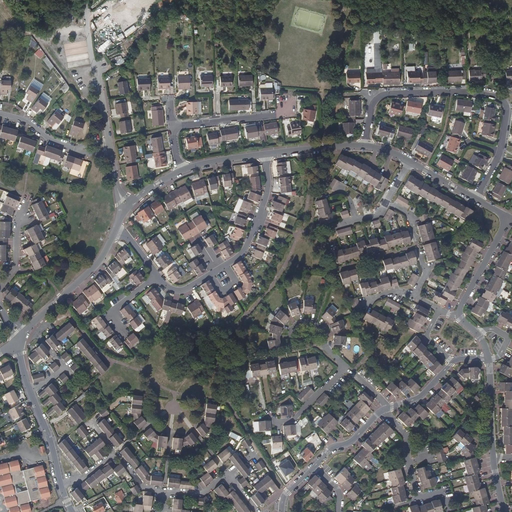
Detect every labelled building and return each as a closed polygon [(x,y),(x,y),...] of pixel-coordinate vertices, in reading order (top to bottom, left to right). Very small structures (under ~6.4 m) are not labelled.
[(109,33),(116,28),(110,20),(103,25),(109,33)] [(443,33),(445,29),(437,25),(435,29),(443,33)] [(101,53),(112,44),(108,38),(97,48),(101,53)] [(120,51),(117,47),(105,54),(108,59),(120,51)] [(39,49),(34,54),(40,59),(44,54),(39,49)] [(113,66),(123,60),(119,54),(110,60),(113,66)] [(485,77),(485,70),(468,71),(468,82),(481,82),(481,77),(485,77)] [(435,83),(435,71),(426,72),(426,71),(422,71),(422,74),(422,83),(422,85),(426,84),(426,83),(431,83),(435,83)] [(465,80),(465,71),(445,71),(446,82),(453,82),(461,82),(461,80),(465,80)] [(359,82),(359,72),(346,73),(346,82),(359,82)] [(422,83),(422,74),(418,74),(417,73),(414,73),(414,72),(405,72),(406,83),(410,83),(413,83),(413,84),(422,83)] [(382,73),(365,74),(365,84),(371,84),(371,83),(374,83),(382,83),(382,73)] [(399,83),(399,73),(382,73),(382,83),(382,85),(386,85),(386,83),(399,83)] [(189,89),(189,76),(176,77),(177,87),(181,87),(182,89),(189,89)] [(211,86),(211,76),(199,76),(200,85),(205,85),(205,87),(211,86)] [(231,85),(231,76),(219,76),(220,86),(231,85)] [(252,86),(252,76),(237,76),(238,87),(252,86)] [(148,88),(148,78),(135,78),(136,90),(142,90),(142,88),(148,88)] [(168,89),(168,78),(156,79),(156,90),(161,89),(161,88),(164,88),(164,89),(168,89)] [(10,91),(11,82),(0,81),(0,84),(0,95),(6,96),(7,91),(10,91)] [(127,93),(125,81),(116,82),(118,95),(127,93)] [(66,82),(61,87),(65,92),(70,87),(66,82)] [(32,103),(39,91),(31,86),(26,94),(28,95),(26,99),(32,103)] [(272,100),(272,89),(259,89),(259,102),(266,101),(266,100),(272,100)] [(41,112),(46,106),(39,99),(30,110),(36,114),(39,110),(41,112)] [(361,115),(360,99),(349,100),(350,115),(348,115),(348,119),(356,119),(356,115),(361,115)] [(477,106),(473,105),(473,102),(458,99),(456,110),(475,113),(477,106)] [(245,110),(245,100),(228,100),(228,110),(245,110)] [(421,113),(423,104),(408,101),(406,110),(421,113)] [(129,117),(127,102),(116,104),(118,115),(121,114),(122,118),(129,117)] [(197,115),(196,102),(186,103),(186,115),(197,115)] [(401,115),(404,106),(400,105),(392,103),(389,112),(401,115)] [(442,118),(444,108),(431,105),(429,115),(442,118)] [(495,116),(497,109),(487,107),(484,120),(495,122),(496,116),(495,116)] [(162,125),(161,117),(160,117),(159,110),(150,111),(152,126),(162,125)] [(312,123),(314,112),(303,111),(301,121),(312,123)] [(57,125),(62,119),(55,112),(46,122),(51,127),(54,123),(57,125)] [(130,132),(128,120),(117,122),(119,134),(130,132)] [(462,136),(466,123),(456,120),(453,131),(452,133),(453,133),(452,136),(459,138),(460,139),(461,135),(462,136)] [(80,133),(83,125),(73,122),(69,134),(75,137),(77,132),(80,133)] [(354,133),(354,126),(355,126),(355,122),(343,122),(344,134),(354,133)] [(278,133),(276,123),(263,125),(263,127),(259,127),(260,133),(261,136),(261,137),(262,140),(262,142),(266,142),(265,136),(278,133)] [(301,134),(299,123),(289,124),(290,126),(286,127),(288,136),(301,134)] [(493,133),(494,125),(485,123),(483,135),(494,138),(495,133),(493,133)] [(0,138),(7,140),(9,132),(10,129),(6,127),(6,125),(2,125),(2,127),(0,133),(0,138)] [(394,137),(396,130),(392,129),(392,128),(380,125),(378,134),(389,137),(390,136),(394,137)] [(411,139),(414,129),(400,125),(397,136),(411,139)] [(257,137),(255,127),(248,128),(245,129),(244,129),(246,139),(257,137)] [(14,142),(17,133),(18,129),(14,128),(14,130),(10,129),(9,132),(7,140),(14,142)] [(237,138),(235,128),(223,130),(224,136),(224,141),(237,138)] [(221,141),(220,137),(220,133),(206,135),(208,146),(217,144),(217,142),(221,141)] [(25,150),(28,139),(24,138),(25,136),(21,134),(17,147),(25,150)] [(460,145),(462,139),(460,139),(459,138),(452,136),(449,145),(447,151),(456,153),(457,149),(458,145),(460,145)] [(162,148),(160,137),(150,139),(152,150),(162,148)] [(197,148),(195,137),(184,139),(186,150),(197,148)] [(32,153),(37,140),(33,139),(32,141),(28,139),(25,150),(32,153)] [(430,157),(434,149),(420,141),(415,150),(418,152),(419,150),(425,154),(430,157)] [(50,159),(54,148),(46,146),(45,148),(41,147),(38,146),(36,154),(50,159)] [(136,159),(134,146),(124,147),(125,156),(124,156),(125,160),(136,159)] [(61,163),(64,155),(60,154),(61,151),(54,148),(50,159),(61,163)] [(489,158),(479,152),(473,163),(481,168),(484,164),(485,161),(487,162),(489,158)] [(71,169),(74,158),(71,157),(71,155),(68,154),(67,156),(63,167),(71,169)] [(341,167),(346,158),(340,154),(334,164),(341,168),(341,167)] [(166,166),(164,155),(153,157),(155,168),(166,166)] [(449,170),(454,161),(443,155),(438,164),(449,170)] [(349,170),(355,160),(352,158),(352,159),(347,157),(347,158),(346,158),(341,167),(345,170),(345,169),(348,171),(349,170)] [(78,172),(82,161),(83,159),(79,158),(79,160),(74,158),(71,169),(78,172)] [(356,174),(361,164),(355,160),(349,170),(356,174)] [(287,173),(286,165),(287,165),(287,161),(278,162),(278,166),(277,166),(278,174),(280,174),(287,173)] [(259,173),(258,166),(255,166),(255,162),(254,162),(246,164),(247,167),(248,167),(249,174),(259,173)] [(363,177),(369,168),(362,163),(361,164),(356,174),(363,177)] [(473,179),(478,170),(468,165),(461,177),(472,183),(474,179),(473,179)] [(138,179),(135,166),(125,167),(127,181),(138,179)] [(369,183),(376,171),(369,168),(363,177),(362,179),(369,183)] [(510,184),(511,179),(511,170),(508,168),(505,172),(503,171),(500,178),(510,184)] [(375,186),(381,176),(381,175),(376,171),(369,183),(375,186)] [(235,179),(235,178),(234,173),(223,174),(223,175),(225,186),(232,185),(232,182),(235,182),(235,179)] [(410,190),(416,179),(413,178),(413,177),(410,175),(404,185),(407,187),(407,188),(410,190)] [(221,185),(219,176),(208,179),(211,190),(218,189),(218,186),(221,185)] [(262,190),(260,176),(251,177),(252,188),(261,190),(262,190)] [(292,191),(290,176),(280,178),(282,193),(292,191)] [(381,191),(388,180),(381,176),(375,186),(374,188),(377,190),(378,189),(381,191)] [(208,192),(204,179),(201,180),(201,181),(192,184),(196,197),(205,194),(205,193),(208,192)] [(417,193),(422,185),(423,184),(416,179),(410,190),(417,194),(417,193)] [(501,200),(508,187),(507,186),(499,182),(494,192),(496,193),(494,196),(501,200)] [(424,197),(430,187),(427,186),(427,185),(424,183),(423,184),(422,185),(417,193),(424,197)] [(192,198),(186,186),(178,191),(177,190),(174,192),(180,203),(183,201),(184,202),(192,198)] [(432,200),(437,191),(430,187),(424,197),(431,201),(432,200)] [(259,194),(261,190),(252,188),(248,198),(259,203),(262,195),(259,194)] [(439,203),(444,196),(437,191),(432,200),(438,204),(439,203)] [(180,203),(174,192),(171,193),(171,194),(163,199),(169,210),(178,206),(177,205),(180,203)] [(283,212),(288,199),(280,195),(279,196),(277,201),(274,200),(271,207),(275,209),(283,212)] [(446,207),(451,199),(450,199),(444,195),(444,196),(439,203),(446,207)] [(19,202),(6,197),(3,204),(14,209),(15,205),(18,206),(19,202)] [(45,208),(39,198),(32,201),(33,205),(31,206),(35,213),(45,208)] [(328,206),(326,198),(318,200),(315,201),(318,209),(328,206)] [(452,213),(457,203),(458,202),(455,201),(454,201),(451,199),(446,207),(445,209),(449,211),(452,213)] [(161,208),(156,200),(153,203),(149,206),(154,213),(161,208)] [(251,211),(254,204),(244,200),(240,210),(248,213),(249,210),(251,211)] [(459,216),(464,207),(457,203),(452,213),(459,217),(459,216)] [(12,213),(14,209),(3,204),(0,212),(8,216),(12,217),(14,214),(12,213)] [(330,214),(328,206),(318,209),(316,209),(319,217),(330,214)] [(153,217),(148,207),(137,213),(138,214),(135,216),(134,217),(133,218),(136,224),(141,220),(143,223),(153,217)] [(471,213),(472,211),(464,207),(459,216),(466,221),(471,213)] [(50,219),(45,208),(35,213),(38,221),(41,219),(42,223),(50,219)] [(280,226),(284,216),(274,212),(272,219),(273,219),(272,223),(280,226)] [(247,220),(246,219),(247,216),(239,213),(235,223),(245,227),(247,220)] [(333,221),(330,214),(319,217),(321,225),(333,221)] [(208,227),(201,215),(193,220),(193,222),(191,223),(198,234),(201,232),(200,231),(208,227)] [(0,230),(9,231),(9,223),(7,223),(7,219),(0,218),(0,230)] [(198,234),(191,223),(187,225),(187,224),(179,229),(186,240),(194,235),(194,236),(196,235),(198,234)] [(431,231),(429,223),(417,226),(419,234),(431,231)] [(40,233),(37,225),(30,229),(24,232),(26,235),(28,234),(30,238),(40,233)] [(275,238),(279,229),(270,225),(269,228),(268,228),(265,235),(275,238)] [(242,238),(245,230),(244,230),(236,227),(233,234),(232,234),(231,237),(235,239),(239,241),(241,237),(242,238)] [(9,238),(9,231),(0,230),(0,242),(7,242),(7,239),(9,238)] [(410,242),(407,231),(404,232),(404,231),(400,233),(402,242),(403,244),(404,243),(405,244),(407,243),(410,242)] [(433,238),(431,231),(419,234),(422,242),(433,238)] [(35,244),(44,240),(40,233),(30,238),(32,242),(30,243),(31,246),(35,244)] [(402,242),(400,233),(399,233),(392,235),(395,245),(402,242)] [(218,243),(213,235),(212,236),(206,239),(207,241),(210,247),(212,246),(218,243)] [(395,245),(392,235),(388,236),(388,235),(384,236),(384,238),(387,247),(391,246),(392,247),(395,245)] [(266,250),(270,240),(264,238),(260,236),(257,243),(259,244),(258,246),(266,250)] [(164,248),(162,245),(163,244),(157,237),(147,244),(146,245),(152,252),(152,253),(154,256),(164,248)] [(379,249),(376,240),(376,238),(368,240),(369,244),(371,251),(377,250),(379,249)] [(387,247),(384,238),(376,240),(379,249),(380,251),(388,249),(387,247)] [(480,247),(482,244),(472,239),(468,245),(468,246),(478,251),(479,249),(480,247)] [(367,253),(365,245),(363,240),(356,243),(357,246),(360,255),(367,253)] [(437,250),(435,242),(423,245),(424,248),(425,253),(437,250)] [(232,255),(234,254),(230,247),(231,246),(229,243),(222,248),(223,251),(222,251),(227,259),(232,255)] [(28,257),(38,252),(39,252),(35,244),(31,246),(22,250),(24,254),(26,253),(28,257)] [(203,252),(198,244),(192,248),(191,248),(196,256),(202,253),(203,252)] [(262,260),(266,250),(258,246),(256,249),(255,249),(252,256),(255,257),(262,260)] [(360,255),(357,246),(349,248),(352,258),(360,256),(360,255)] [(474,258),(478,251),(468,246),(467,246),(463,252),(474,258)] [(352,258),(349,248),(342,250),(344,260),(352,258)] [(131,257),(125,249),(118,254),(118,255),(116,257),(118,260),(122,265),(124,263),(124,262),(131,257)] [(344,260),(342,250),(341,249),(333,251),(337,263),(345,261),(344,260)] [(439,257),(437,250),(425,253),(427,261),(439,257)] [(416,263),(413,251),(410,252),(409,253),(406,254),(406,255),(410,265),(413,264),(416,263)] [(511,261),(511,260),(511,255),(504,251),(502,255),(501,255),(499,258),(506,262),(508,264),(511,260),(511,261)] [(41,259),(38,252),(28,257),(31,263),(41,259)] [(474,258),(463,252),(461,255),(461,256),(460,259),(461,260),(470,265),(471,265),(473,262),(472,262),(474,258)] [(169,261),(164,254),(157,260),(156,261),(161,268),(162,267),(164,270),(172,263),(170,260),(169,261)] [(410,265),(406,255),(399,257),(402,267),(410,265)] [(402,267),(399,257),(398,257),(395,258),(395,259),(391,260),(393,268),(394,270),(398,269),(402,267)] [(45,266),(42,258),(41,259),(31,263),(33,267),(31,269),(33,272),(45,266)] [(393,268),(391,260),(390,258),(382,260),(385,270),(393,268)] [(506,268),(508,264),(506,262),(499,258),(497,263),(498,263),(496,266),(501,269),(505,271),(507,268),(506,268)] [(466,272),(470,265),(461,260),(457,266),(458,267),(462,269),(465,271),(465,272),(466,272)] [(248,271),(242,261),(234,266),(240,276),(248,271)] [(115,275),(122,270),(115,262),(108,268),(109,268),(106,270),(108,273),(113,279),(116,277),(115,275)] [(206,271),(202,264),(201,265),(199,262),(192,267),(193,270),(195,269),(197,273),(198,274),(199,276),(206,271)] [(462,278),(465,272),(465,271),(462,269),(458,267),(457,266),(456,266),(452,273),(461,279),(462,278)] [(503,276),(505,271),(501,269),(496,266),(494,271),(494,272),(493,274),(502,280),(503,280),(504,277),(503,276)] [(182,277),(177,271),(178,270),(176,267),(167,274),(170,276),(169,277),(174,284),(182,277)] [(358,279),(355,269),(347,272),(350,282),(358,279)] [(145,280),(140,273),(139,274),(137,271),(130,276),(128,277),(130,280),(132,280),(137,286),(145,280)] [(254,283),(251,279),(252,278),(248,271),(240,276),(244,283),(244,286),(252,288),(254,283)] [(350,282),(347,272),(347,271),(339,273),(339,275),(342,285),(350,283),(350,282)] [(461,279),(452,273),(451,272),(448,277),(449,278),(448,280),(457,286),(458,286),(460,284),(459,283),(461,279)] [(112,283),(105,274),(103,276),(102,275),(95,281),(97,283),(102,289),(108,284),(109,285),(112,283)] [(500,284),(502,280),(493,274),(490,279),(491,280),(490,283),(499,288),(501,284),(500,284)] [(390,288),(387,276),(380,279),(381,283),(383,291),(384,290),(390,288)] [(457,286),(448,280),(447,280),(443,287),(444,287),(453,292),(457,286)] [(216,291),(213,287),(210,281),(202,286),(208,296),(216,291)] [(371,294),(368,284),(367,282),(359,285),(362,297),(371,294)] [(379,292),(377,284),(376,282),(368,284),(371,294),(379,292)] [(499,288),(490,283),(488,286),(487,286),(485,290),(486,290),(490,293),(494,295),(496,291),(497,292),(499,288)] [(19,291),(10,284),(8,287),(17,294),(17,293),(19,291)] [(102,296),(94,285),(87,291),(86,290),(83,292),(84,293),(91,303),(94,301),(95,302),(102,296)] [(251,292),(252,288),(244,286),(235,292),(237,295),(241,300),(247,297),(246,295),(251,292)] [(14,298),(17,294),(8,287),(3,293),(6,296),(6,297),(6,299),(10,302),(14,298)] [(453,292),(444,287),(440,294),(448,298),(451,300),(455,293),(453,292)] [(160,300),(161,299),(159,296),(160,296),(155,289),(146,295),(151,302),(150,303),(158,312),(162,310),(162,308),(164,303),(160,300)] [(506,299),(509,294),(502,289),(499,295),(506,299)] [(494,295),(490,293),(486,290),(484,294),(483,293),(481,297),(485,300),(488,302),(490,303),(492,299),(493,299),(495,295),(494,295)] [(223,303),(223,299),(220,298),(216,291),(208,296),(213,303),(214,302),(216,306),(222,307),(223,303)] [(448,298),(440,294),(436,292),(434,295),(435,296),(432,300),(434,300),(444,306),(448,298)] [(17,307),(24,299),(24,298),(17,293),(17,294),(14,298),(10,302),(9,304),(12,306),(14,304),(17,307)] [(238,302),(235,297),(232,293),(223,299),(223,303),(222,307),(225,308),(226,310),(228,313),(234,310),(232,306),(238,302)] [(89,306),(82,295),(79,298),(79,299),(72,304),(80,315),(87,309),(87,308),(89,306)] [(488,302),(485,300),(481,297),(479,297),(477,301),(478,302),(476,305),(478,306),(485,310),(487,307),(486,306),(488,302)] [(31,308),(33,306),(24,299),(17,307),(24,312),(25,310),(28,312),(31,308)] [(200,301),(199,299),(196,302),(196,303),(189,308),(192,313),(195,318),(203,313),(203,312),(206,310),(200,301)] [(172,313),(174,304),(172,303),(172,302),(165,300),(164,301),(164,303),(162,308),(162,310),(172,313)] [(315,310),(315,306),(312,305),(312,301),(307,300),(307,301),(304,301),(303,304),(303,312),(303,313),(306,314),(306,313),(315,314),(315,310)] [(303,312),(303,304),(296,306),(295,302),(287,305),(289,309),(291,316),(298,314),(301,313),(303,312)] [(185,307),(185,306),(178,304),(177,305),(174,304),(172,313),(182,316),(185,307)] [(429,312),(418,305),(415,310),(415,309),(413,312),(415,314),(425,319),(429,312)] [(483,314),(485,310),(478,306),(476,305),(473,308),(472,308),(470,312),(479,317),(481,313),(483,314)] [(135,314),(133,311),(132,312),(127,306),(120,311),(125,318),(126,317),(128,320),(135,314)] [(332,316),(335,313),(329,307),(324,313),(321,316),(326,320),(327,321),(328,323),(329,325),(336,322),(332,316)] [(287,320),(291,316),(289,309),(283,314),(280,311),(274,316),(277,319),(283,324),(287,320)] [(374,325),(380,315),(372,311),(370,315),(368,314),(366,312),(362,319),(374,325)] [(508,316),(509,315),(505,313),(505,314),(501,312),(498,317),(495,321),(500,324),(500,322),(504,324),(508,316)] [(142,325),(136,318),(137,317),(135,314),(128,320),(130,322),(129,323),(135,330),(142,325)] [(421,326),(425,319),(415,314),(412,321),(421,326)] [(106,324),(99,315),(91,321),(99,330),(106,324)] [(381,328),(387,318),(380,315),(374,325),(381,328)] [(511,328),(511,326),(511,317),(511,318),(508,316),(504,324),(503,325),(507,328),(508,327),(511,328)] [(388,332),(394,322),(387,318),(381,328),(388,332)] [(280,329),(281,328),(282,326),(283,324),(277,319),(274,325),(273,326),(269,324),(268,329),(269,330),(268,333),(272,334),(278,336),(279,336),(280,333),(280,329)] [(339,330),(344,327),(341,320),(336,322),(329,325),(332,330),(332,332),(333,334),(333,335),(333,336),(341,336),(340,334),(339,330)] [(421,326),(412,321),(409,320),(408,322),(408,323),(406,327),(417,333),(421,326)] [(65,337),(74,329),(68,323),(60,330),(65,337)] [(107,338),(114,333),(109,326),(107,327),(106,324),(99,330),(101,333),(102,332),(107,338)] [(65,337),(60,330),(56,333),(54,332),(51,335),(52,336),(53,337),(58,343),(65,337)] [(139,341),(134,334),(127,339),(127,340),(125,342),(130,349),(133,347),(132,346),(139,341)] [(279,348),(278,340),(278,336),(272,334),(271,341),(266,342),(268,350),(279,348)] [(58,343),(53,337),(52,336),(50,338),(49,336),(44,340),(52,349),(55,346),(57,350),(61,347),(58,343)] [(123,345),(116,336),(109,341),(116,350),(123,345)] [(344,344),(345,336),(341,336),(333,336),(333,345),(333,348),(341,348),(341,344),(344,344)] [(88,346),(85,342),(86,340),(83,337),(82,338),(75,344),(82,352),(88,346)] [(419,344),(421,342),(415,337),(406,346),(410,349),(409,350),(411,352),(412,352),(413,350),(419,344)] [(48,352),(40,343),(36,347),(37,349),(35,351),(40,357),(44,361),(48,358),(45,354),(48,352)] [(417,357),(425,349),(419,344),(413,350),(412,352),(417,357)] [(96,353),(93,349),(92,351),(88,346),(82,352),(88,359),(96,353)] [(40,357),(35,351),(34,349),(31,351),(32,353),(27,357),(33,364),(40,357)] [(429,357),(431,355),(429,352),(428,352),(425,349),(417,357),(417,358),(422,363),(429,357)] [(101,361),(97,357),(99,356),(96,353),(88,359),(94,367),(101,361)] [(428,369),(435,362),(436,360),(431,355),(429,357),(422,363),(428,369)] [(308,364),(307,359),(307,357),(299,359),(299,360),(301,371),(309,370),(308,364)] [(317,367),(315,357),(311,357),(311,358),(307,359),(308,364),(309,370),(314,369),(313,368),(317,367)] [(108,367),(106,364),(104,365),(101,361),(94,367),(100,374),(108,367)] [(276,373),(274,365),(273,361),(266,362),(266,364),(268,374),(276,373)] [(297,371),(295,361),(287,362),(288,373),(297,371)] [(288,373),(287,362),(286,362),(283,363),(279,364),(281,375),(285,374),(285,373),(288,373)] [(433,375),(441,367),(435,362),(428,369),(427,370),(433,375)] [(260,375),(258,365),(258,363),(250,365),(251,370),(252,377),(260,375)] [(509,372),(511,369),(505,365),(502,363),(500,368),(501,368),(499,372),(509,377),(511,373),(509,372)] [(268,374),(266,364),(258,365),(260,375),(268,374)] [(13,374),(8,365),(3,368),(3,366),(0,367),(0,372),(3,379),(13,374)] [(479,373),(479,370),(477,368),(473,368),(468,369),(468,370),(469,378),(469,380),(477,380),(477,375),(479,373)] [(469,378),(468,370),(461,370),(455,377),(461,383),(465,379),(469,378)] [(461,386),(453,379),(452,378),(447,384),(454,391),(455,392),(461,386)] [(415,383),(410,379),(405,385),(410,390),(413,393),(419,387),(415,383)] [(410,390),(405,385),(401,381),(396,387),(400,392),(404,395),(410,390)] [(396,387),(391,382),(385,388),(395,398),(398,395),(397,395),(400,392),(396,387)] [(511,386),(511,382),(499,382),(499,386),(498,386),(498,387),(498,388),(498,390),(505,391),(508,391),(509,386),(511,386)] [(57,391),(51,384),(38,395),(40,399),(47,393),(50,397),(55,392),(57,391)] [(454,391),(447,384),(441,389),(441,390),(449,397),(454,391)] [(314,391),(311,389),(308,386),(305,388),(309,392),(311,394),(314,391)] [(77,402),(92,391),(90,388),(76,400),(77,402)] [(311,394),(309,392),(305,388),(303,391),(308,397),(311,394)] [(19,399),(17,395),(15,395),(13,390),(7,394),(4,395),(9,404),(19,399)] [(449,397),(441,390),(436,395),(444,403),(446,404),(451,399),(449,397)] [(308,397),(303,391),(300,394),(306,400),(308,397)] [(61,400),(55,392),(50,397),(42,404),(44,407),(51,401),(54,406),(59,401),(61,400)] [(330,398),(324,393),(324,392),(321,395),(327,401),(330,398)] [(373,401),(364,392),(360,395),(360,394),(357,397),(361,400),(368,406),(373,401)] [(306,400),(300,394),(297,397),(303,403),(306,400)] [(327,401),(321,395),(318,398),(324,404),(327,401)] [(444,403),(436,395),(435,396),(433,397),(430,400),(430,401),(439,409),(444,403)] [(141,401),(142,397),(131,396),(130,404),(141,405),(141,401)] [(324,404),(318,398),(316,401),(316,402),(321,407),(324,404)] [(368,406),(361,400),(355,406),(364,414),(369,408),(368,406)] [(66,409),(59,401),(54,406),(46,413),(48,416),(55,411),(58,415),(60,414),(66,409)] [(440,410),(439,409),(430,401),(425,407),(434,415),(437,412),(438,413),(440,410)] [(24,414),(21,409),(23,408),(21,404),(8,410),(13,420),(24,414)] [(140,411),(141,405),(130,404),(129,413),(131,414),(132,418),(140,415),(140,413),(140,411)] [(215,414),(216,405),(206,404),(205,410),(205,413),(215,414)] [(428,415),(422,409),(418,405),(413,411),(419,417),(422,420),(425,417),(426,416),(428,415)] [(85,418),(75,406),(68,412),(78,424),(85,418)] [(292,416),(292,406),(280,406),(280,416),(292,416)] [(364,414),(355,406),(350,411),(358,420),(364,414)] [(413,423),(419,417),(413,411),(410,408),(405,414),(412,422),(413,423)] [(511,417),(511,408),(505,408),(501,408),(500,417),(511,417)] [(358,420),(350,411),(344,417),(345,418),(353,425),(358,420)] [(412,422),(405,414),(403,412),(397,418),(406,427),(408,425),(409,424),(410,424),(412,422)] [(214,423),(215,414),(205,413),(204,422),(203,423),(210,427),(212,422),(214,423)] [(338,422),(328,413),(325,417),(324,416),(322,419),(332,428),(338,422)] [(143,420),(141,417),(140,415),(132,418),(134,422),(133,423),(138,430),(139,429),(146,424),(143,420)] [(511,426),(511,417),(500,417),(500,420),(500,426),(503,426),(511,426)] [(353,425),(345,418),(339,424),(347,431),(353,425)] [(114,431),(104,419),(97,425),(98,426),(104,434),(105,434),(106,433),(108,436),(114,431)] [(332,428),(322,419),(319,422),(316,425),(320,428),(326,434),(332,428)] [(26,427),(25,425),(27,424),(24,420),(14,425),(15,427),(19,434),(27,430),(26,427)] [(271,431),(270,421),(258,422),(259,431),(271,431)] [(394,432),(389,428),(384,422),(378,429),(387,437),(388,438),(391,434),(391,435),(394,432)] [(207,430),(210,427),(203,423),(202,424),(196,429),(195,430),(196,430),(201,437),(201,438),(209,432),(207,430)] [(297,435),(296,426),(284,426),(284,436),(297,435)] [(511,435),(511,426),(503,426),(503,436),(511,435)] [(155,435),(150,429),(143,434),(142,435),(148,442),(149,441),(153,443),(156,436),(155,435)] [(387,437),(378,429),(373,434),(381,442),(387,437)] [(459,442),(465,435),(459,430),(452,437),(458,443),(459,442)] [(123,443),(114,431),(108,436),(110,439),(109,439),(116,448),(122,443),(123,443)] [(240,441),(242,436),(232,431),(230,436),(240,441)] [(196,440),(191,434),(191,433),(188,435),(185,438),(184,439),(183,439),(185,446),(189,445),(190,447),(197,441),(196,440)] [(381,442),(373,434),(373,433),(369,437),(370,438),(368,440),(375,447),(376,448),(381,442)] [(469,443),(472,439),(466,434),(465,435),(459,442),(465,447),(469,443)] [(511,444),(511,435),(503,436),(503,444),(505,444),(511,444)] [(165,448),(166,438),(161,437),(160,438),(158,438),(158,436),(156,436),(153,443),(157,445),(156,453),(161,454),(161,449),(165,449),(165,448)] [(282,448),(281,436),(271,437),(272,449),(282,448)] [(185,446),(183,439),(181,439),(181,441),(179,441),(179,439),(173,438),(171,449),(171,455),(175,455),(176,450),(180,451),(180,448),(185,446)] [(105,446),(99,439),(92,445),(103,458),(106,456),(101,449),(105,446)] [(72,449),(64,440),(58,445),(57,445),(65,455),(72,449)] [(375,447),(368,440),(362,446),(364,448),(370,453),(375,447)] [(472,451),(475,448),(469,443),(465,447),(461,452),(466,457),(467,460),(474,458),(472,451)] [(103,458),(92,445),(84,451),(90,458),(94,454),(99,461),(103,458)] [(134,457),(127,448),(126,449),(120,454),(127,463),(128,461),(134,457)] [(370,453),(364,448),(359,454),(362,457),(367,462),(373,456),(370,453)] [(79,459),(72,449),(65,455),(72,464),(79,459)] [(232,456),(227,449),(217,456),(223,463),(232,456)] [(313,456),(308,450),(301,456),(306,462),(313,456)] [(241,460),(236,453),(230,458),(235,465),(241,460)] [(367,462),(362,457),(359,454),(353,459),(359,465),(363,469),(366,465),(366,466),(369,463),(367,462)] [(477,466),(474,458),(467,460),(463,461),(466,469),(477,466)] [(88,470),(79,459),(72,464),(81,476),(88,470)] [(276,466),(283,476),(293,469),(287,459),(276,466)] [(49,497),(48,495),(50,493),(49,491),(47,490),(46,484),(47,482),(47,480),(44,479),(43,472),(44,471),(44,469),(41,468),(41,466),(39,466),(36,465),(35,466),(34,468),(28,469),(26,468),(25,468),(24,469),(23,470),(19,472),(18,468),(19,465),(19,464),(15,461),(14,462),(12,460),(10,460),(8,463),(2,465),(0,463),(0,462),(0,486),(1,486),(2,488),(0,488),(0,489),(0,490),(0,491),(0,494),(1,496),(2,498),(4,497),(4,500),(3,500),(3,502),(2,504),(2,506),(4,507),(5,509),(7,509),(7,511),(29,511),(30,510),(30,509),(30,508),(28,507),(27,503),(31,502),(33,503),(35,502),(35,501),(42,499),(44,500),(45,500),(46,499),(47,498),(49,497)] [(211,472),(217,467),(212,461),(212,460),(203,467),(207,473),(212,480),(214,481),(217,479),(211,472)] [(238,469),(245,464),(243,462),(241,460),(235,465),(237,467),(238,469)] [(118,478),(126,472),(120,465),(116,468),(111,462),(107,464),(118,478)] [(118,478),(107,464),(107,465),(104,467),(109,473),(105,477),(107,479),(111,484),(118,478)] [(242,474),(248,469),(245,464),(238,469),(242,474)] [(479,473),(478,470),(477,465),(477,466),(466,469),(468,477),(476,474),(479,473)] [(148,475),(141,466),(135,470),(134,471),(145,485),(148,478),(147,476),(148,475)] [(245,478),(254,471),(250,467),(248,469),(242,474),(245,478)] [(349,475),(350,474),(347,472),(347,471),(344,468),(335,478),(341,484),(349,475)] [(431,479),(429,471),(425,472),(423,468),(416,470),(420,482),(421,482),(431,479)] [(402,477),(400,469),(388,473),(389,477),(388,478),(389,481),(391,480),(402,477)] [(107,479),(105,477),(100,470),(97,473),(98,474),(94,478),(100,486),(107,479)] [(212,480),(207,473),(199,479),(201,482),(198,484),(203,490),(207,487),(209,485),(208,483),(212,480)] [(478,482),(476,474),(468,477),(465,477),(467,485),(478,482)] [(352,483),(355,481),(349,475),(341,484),(347,489),(352,483)] [(276,487),(268,476),(260,482),(266,489),(270,486),(275,493),(279,490),(276,487)] [(161,487),(162,479),(162,478),(151,477),(150,478),(148,478),(145,485),(161,487)] [(313,490),(321,482),(315,477),(307,484),(313,490)] [(405,485),(402,477),(391,480),(393,488),(402,486),(405,485)] [(100,486),(94,478),(89,481),(88,480),(85,482),(90,488),(92,491),(100,486)] [(436,486),(434,482),(435,481),(434,478),(431,479),(421,482),(423,489),(436,486)] [(182,489),(183,482),(179,482),(179,480),(168,479),(168,480),(167,488),(176,489),(182,489)] [(266,489),(260,482),(253,487),(254,489),(255,491),(264,502),(267,499),(262,492),(266,489)] [(318,496),(326,489),(326,488),(321,482),(313,490),(312,491),(318,496)] [(481,490),(478,482),(467,485),(469,493),(473,492),(481,490)] [(361,492),(352,483),(347,489),(349,492),(346,495),(353,501),(356,498),(361,492)] [(225,497),(234,490),(232,487),(227,491),(222,485),(221,486),(216,489),(214,491),(221,500),(225,497)] [(404,493),(402,486),(393,488),(391,489),(392,492),(393,496),(404,493)] [(264,502),(255,491),(254,489),(250,492),(253,496),(250,498),(254,503),(256,506),(258,504),(259,505),(261,504),(264,502)] [(330,496),(331,494),(326,489),(318,496),(317,498),(320,501),(319,501),(322,504),(330,496)] [(486,496),(484,489),(481,490),(473,492),(475,500),(486,496)] [(238,498),(236,495),(237,494),(234,490),(225,497),(231,505),(238,498)] [(87,502),(81,495),(77,491),(75,492),(74,491),(70,494),(77,504),(80,501),(83,504),(87,502)] [(127,500),(122,491),(114,495),(119,504),(127,500)] [(151,508),(152,498),(151,497),(151,494),(144,493),(142,507),(151,508)] [(407,501),(406,497),(405,497),(404,493),(393,496),(392,497),(393,500),(394,505),(407,501)] [(181,511),(182,497),(175,496),(175,500),(173,500),(172,510),(181,511)] [(488,504),(486,496),(475,500),(477,507),(484,505),(488,504)] [(236,511),(244,506),(238,498),(231,505),(236,511)] [(441,511),(442,511),(439,500),(436,502),(435,501),(431,502),(431,504),(433,511),(441,511)]
